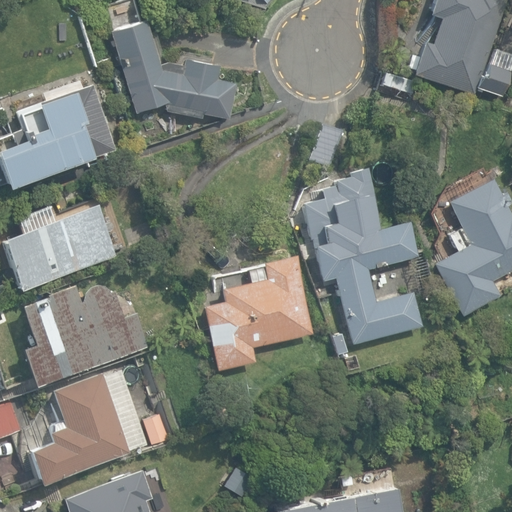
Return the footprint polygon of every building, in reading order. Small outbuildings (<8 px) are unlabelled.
[(485,61),(501,0),(427,0),(424,14),(434,17),(427,41),(418,38),(407,76),(472,94),(473,90),(501,98),(510,69),(485,61)] [(200,113),(225,118),(233,82),(213,78),(216,64),(181,56),(179,63),(163,60),(157,62),(155,63),(140,18),(105,30),(132,111),(161,102),(163,110),(199,117),(200,113)] [(0,182),(1,182),(2,186),(88,155),(76,122),(80,121),(69,90),(12,111),(18,128),(0,134),(0,182)] [(308,159),(330,166),(342,130),(320,122),(308,159)] [(333,273),(349,338),(415,322),(408,294),(370,303),(360,264),(411,251),(404,222),(372,230),(364,200),(371,198),(366,178),(359,180),(358,175),(334,181),(335,185),(318,189),(321,198),(301,203),(320,276),(333,273)] [(429,262),(457,314),(497,293),(489,279),(511,267),(510,265),(511,264),(511,209),(507,212),(489,177),(444,201),(457,226),(444,233),(453,250),(429,262)] [(0,236),(0,239),(18,289),(59,274),(60,276),(72,272),(71,270),(113,255),(94,203),(49,219),(48,215),(34,220),(35,224),(0,236)] [(199,304),(213,369),(252,360),(249,346),(309,332),(292,253),(257,260),(258,265),(219,273),(221,285),(216,286),(219,299),(199,304)] [(30,384),(144,345),(133,311),(120,315),(111,288),(106,289),(100,284),(92,283),(86,285),(81,291),(79,299),(77,300),(71,283),(42,293),(43,294),(17,303),(15,303),(29,343),(17,347),(30,384)] [(337,361),(355,358),(353,344),(335,347),(337,361)] [(23,450),(35,484),(125,451),(123,445),(128,443),(101,371),(49,390),(63,426),(46,432),(49,440),(23,450)] [(0,404),(0,435),(19,429),(11,401),(0,404)] [(140,420),(148,444),(166,438),(158,414),(140,420)] [(136,467),(55,497),(61,511),(60,511),(146,511),(142,500),(148,498),(136,467)] [(242,486),(248,475),(238,470),(233,481),(242,486)] [(399,511),(395,487),(270,509),(268,511),(399,511)]
